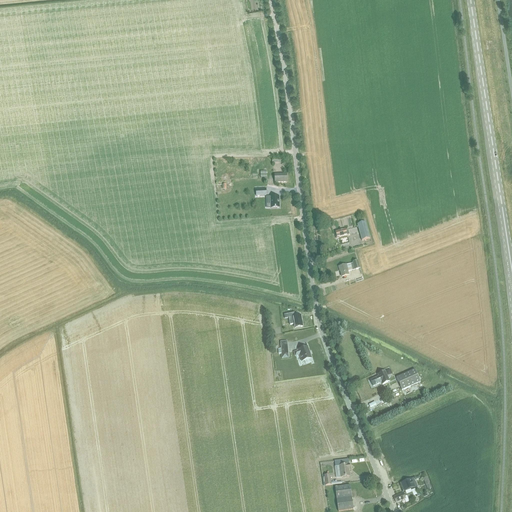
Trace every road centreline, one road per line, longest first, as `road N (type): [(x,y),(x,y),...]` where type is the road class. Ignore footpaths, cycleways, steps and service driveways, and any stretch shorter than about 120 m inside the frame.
road 1 (tertiary): [(394,511),(319,324),(271,0)]
road 2 (tertiary): [(468,0),(511,279)]
